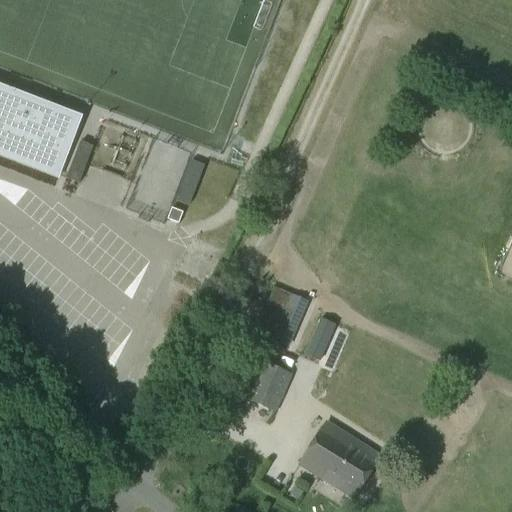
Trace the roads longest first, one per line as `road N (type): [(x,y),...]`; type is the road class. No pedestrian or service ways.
road 1 (track): [(356,0),(174,434)]
road 2 (unclassified): [(165,511),(0,376)]
